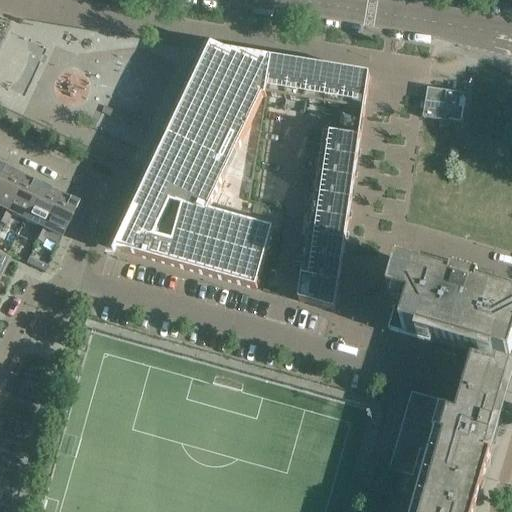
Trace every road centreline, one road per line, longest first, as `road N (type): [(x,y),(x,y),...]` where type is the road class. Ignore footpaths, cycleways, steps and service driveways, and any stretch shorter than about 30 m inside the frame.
road 1 (residential): [(68,277),(382,362)]
road 2 (residential): [(68,277),(97,191),(0,145)]
road 3 (tertiary): [(404,19),(281,0)]
